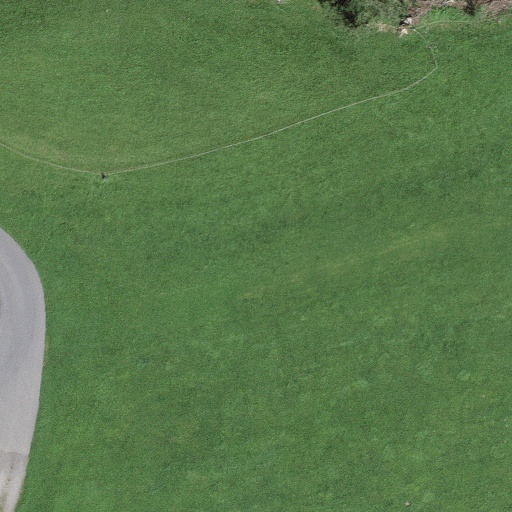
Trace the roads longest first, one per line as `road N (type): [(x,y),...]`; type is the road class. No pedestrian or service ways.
road 1 (residential): [(0,375),(20,366),(28,351),(19,296),(0,256)]
road 2 (track): [(0,506),(16,414),(3,375)]
